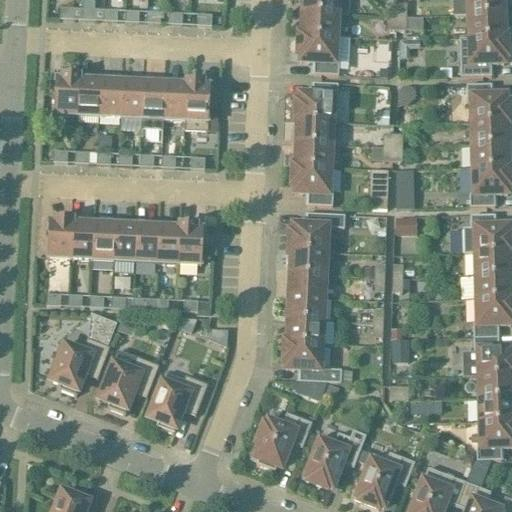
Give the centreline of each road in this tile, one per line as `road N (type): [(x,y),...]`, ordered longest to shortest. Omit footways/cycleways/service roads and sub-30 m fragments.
road 1 (residential): [(193,489),(243,367),(254,199)]
road 2 (residential): [(254,199),(8,184)]
road 3 (residential): [(261,57),(15,43)]
road 4 (residential): [(193,489),(16,424),(0,410)]
road 5 (residential): [(0,367),(8,184)]
road 6 (residential): [(254,199),(261,57)]
